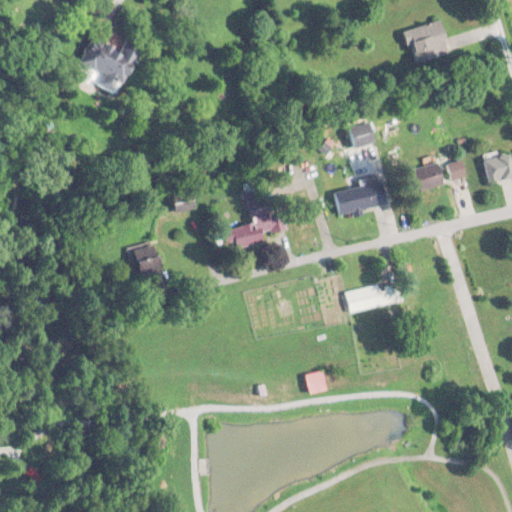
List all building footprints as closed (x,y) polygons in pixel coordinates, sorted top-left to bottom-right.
[(413,62),(445,55),(438,22),(399,30),(403,48),(409,47),(413,62)] [(137,47),(123,38),(115,52),(89,37),(72,68),(112,91),(137,47)] [(350,148),(369,141),(362,122),(343,129),(350,148)] [(483,182),(510,178),(506,154),(479,159),(483,182)] [(461,177),(459,161),(444,163),(446,179),(461,177)] [(414,192),(440,185),(433,162),(408,169),(414,192)] [(378,182),(331,191),(336,215),(382,206),(378,182)] [(247,225),(227,228),(231,248),(262,242),(260,234),(282,230),(280,215),(272,216),(267,188),(242,192),(247,225)] [(189,209),(188,195),(169,196),(170,210),(189,209)] [(135,277),(156,272),(149,244),(128,250),(135,277)] [(390,283),(340,292),(344,312),(393,303),(390,283)] [(322,390),(319,371),(301,375),(305,393),(322,390)]
